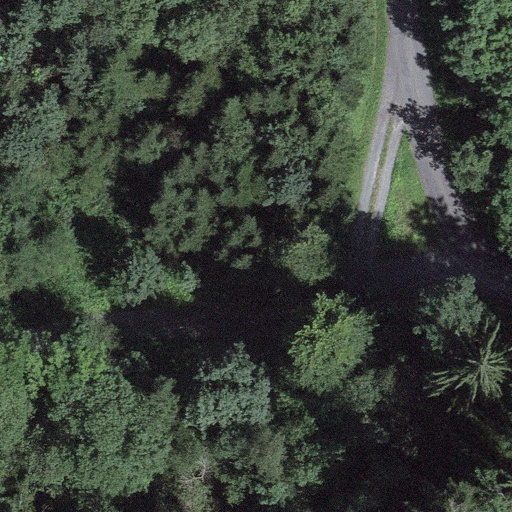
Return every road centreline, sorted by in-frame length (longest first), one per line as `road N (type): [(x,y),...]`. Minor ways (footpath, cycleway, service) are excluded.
road 1 (track): [(0,349),(344,307)]
road 2 (track): [(405,64),(344,307)]
road 3 (track): [(344,307),(481,270)]
